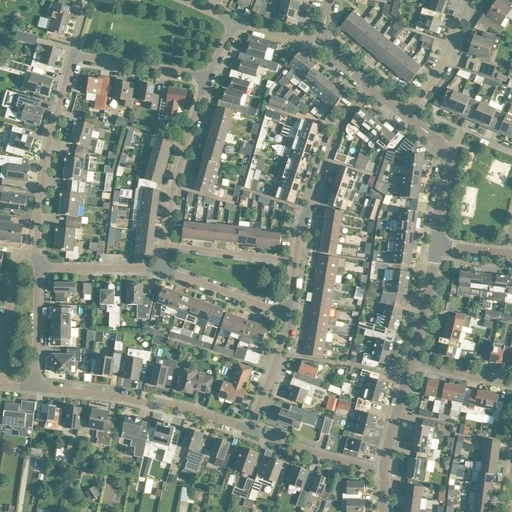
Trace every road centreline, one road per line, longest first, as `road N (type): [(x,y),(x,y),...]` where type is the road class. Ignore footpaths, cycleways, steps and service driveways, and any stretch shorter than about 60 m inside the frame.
road 1 (residential): [(251,430),(167,403),(35,387)]
road 2 (residential): [(35,255),(49,140),(75,56)]
road 3 (residential): [(296,261),(334,133),(369,87)]
road 4 (residential): [(166,245),(204,78)]
road 5 (residential): [(434,246),(444,148),(404,115)]
road 6 (residential): [(384,472),(251,430)]
road 7 (residential): [(0,377),(14,261),(35,255)]
road 8 (residential): [(289,314),(162,270)]
road 9 (residential): [(404,115),(443,67),(466,0)]
road 10 (residential): [(296,261),(166,245)]
road 11 (residential): [(204,78),(75,56)]
road 12 (residential): [(162,270),(38,266)]
road 13 (residential): [(251,430),(289,314)]
road 14 (residential): [(35,387),(38,266)]
